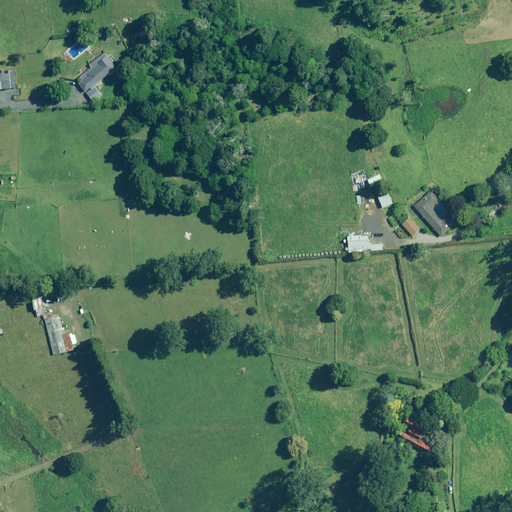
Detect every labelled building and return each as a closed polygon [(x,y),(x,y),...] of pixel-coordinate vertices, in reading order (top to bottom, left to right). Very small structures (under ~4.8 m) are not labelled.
[(93,101),(105,91),(103,88),(99,91),(95,85),(117,68),(107,55),(97,63),(98,64),(86,74),(87,75),(77,83),(85,93),(86,92),(93,101)] [(17,83),(16,69),(1,69),(1,73),(0,73),(0,89),(15,89),(15,83),(17,83)] [(384,181),(381,174),(368,180),(370,186),(384,181)] [(442,237),(451,229),(442,219),(448,213),(438,202),(440,200),(431,190),(413,205),(424,217),(421,220),(428,227),(431,225),(442,237)] [(394,203),(389,191),(379,195),(383,208),(394,203)] [(410,218),(402,224),(413,236),(418,232),(422,238),(425,235),(410,218)] [(354,234),(348,234),(349,252),(384,251),(383,243),(369,244),(369,235),(354,236),(354,234)] [(42,294),(33,295),(37,316),(51,314),(49,307),(45,308),(42,294)] [(74,334),(71,335),(71,333),(63,334),(59,312),(44,316),(53,355),(74,350),(73,345),(76,345),(74,334)] [(409,417),(405,424),(410,427),(423,434),(424,435),(428,428),(409,417)] [(410,427),(406,433),(419,440),(423,434),(410,427)] [(406,433),(404,432),(400,439),(428,454),(432,447),(419,440),(406,433)]
